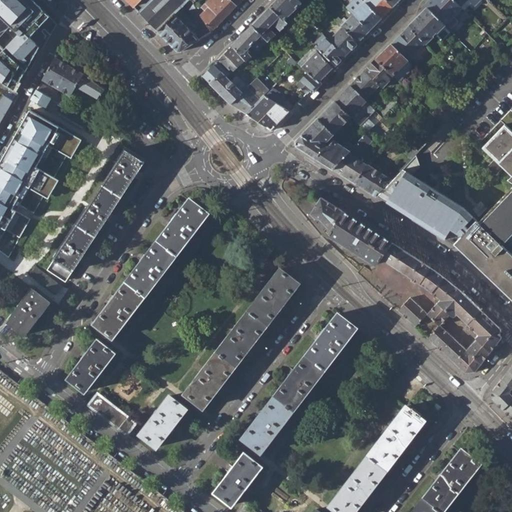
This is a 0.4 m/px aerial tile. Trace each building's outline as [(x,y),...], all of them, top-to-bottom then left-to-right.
[(31,0),(0,0),(0,46),(7,53),(28,74),(51,34),(41,25),(48,16),(31,0)] [(150,0),(138,12),(157,30),(174,14),(184,4),(187,1),(187,0),(150,0)] [(187,0),(187,1),(184,4),(201,29),(197,32),(202,37),(212,30),(211,29),(201,14),(195,6),(190,0),(187,0)] [(208,7),(201,14),(211,29),(234,6),(228,0),(207,0),(205,3),(208,7)] [(275,0),(270,6),(284,20),(299,4),(296,1),(295,0),(275,0)] [(370,30),(381,18),(365,2),(362,0),(357,0),(351,7),(352,8),(350,11),(354,15),(370,30)] [(362,0),(365,2),(381,18),(393,6),(386,0),(362,0)] [(427,8),(444,25),(446,23),(453,29),(460,21),(454,15),(458,11),(461,8),(460,6),(453,0),(428,0),(424,4),(427,8)] [(251,25),(268,42),(272,38),(276,35),(268,27),(272,23),(280,31),(288,23),(284,20),(270,6),(251,25)] [(424,42),(425,43),(436,32),(438,34),(445,26),(444,25),(427,8),(408,26),(424,42)] [(471,17),(461,8),(458,11),(467,21),(471,17)] [(199,39),(174,14),(157,30),(178,51),(181,51),(199,39)] [(342,27),(358,42),(370,30),(354,15),(342,26),(342,27)] [(268,42),(251,25),(232,45),(247,62),(254,56),(251,53),(250,54),(246,50),(251,45),(253,47),(254,46),(259,50),(268,42)] [(390,44),(407,60),(412,54),(424,42),(408,26),(390,44)] [(329,41),(344,56),(358,42),(342,27),(329,41)] [(318,49),(335,65),(344,56),(329,41),(324,37),(315,46),(318,49)] [(451,47),(455,51),(462,43),(459,40),(451,47)] [(392,74),(393,75),(407,60),(390,44),(376,59),(392,74)] [(232,45),(216,61),(224,69),(228,74),(231,75),(234,74),(247,62),(232,45)] [(0,46),(0,65),(11,76),(6,85),(17,92),(28,74),(7,53),(0,46)] [(307,72),(319,82),(335,65),(318,49),(301,67),(307,72)] [(407,60),(410,63),(416,57),(412,54),(407,60)] [(75,63),(72,68),(55,58),(42,79),(64,92),(62,96),(60,99),(53,95),(54,93),(39,84),(36,90),(54,101),(64,107),(71,95),(84,73),(87,69),(75,63)] [(379,84),(381,86),(393,75),(392,74),(376,59),(365,70),(379,84)] [(410,63),(407,60),(393,75),(399,81),(413,66),(410,63)] [(202,76),(210,83),(221,72),(224,69),(216,61),(202,76)] [(350,85),(364,99),(379,84),(365,70),(350,85)] [(230,81),(226,77),(221,72),(210,83),(230,104),(241,92),(234,86),(239,81),(235,76),(230,81)] [(296,84),(307,93),(319,82),(307,72),(296,84)] [(104,89),(84,73),(71,95),(79,100),(85,91),(98,99),(104,89)] [(428,80),(436,88),(440,83),(432,76),(428,80)] [(13,100),(17,92),(6,85),(0,81),(0,92),(1,93),(13,100)] [(62,96),(40,83),(39,84),(54,93),(53,95),(60,99),(62,96)] [(335,101),(350,117),(365,101),(364,99),(350,85),(335,101)] [(255,96),(249,89),(246,87),(241,92),(230,104),(245,114),(259,99),(255,96)] [(262,89),(255,96),(259,99),(264,95),(267,93),(262,89)] [(48,110),(54,101),(36,90),(31,100),(48,110)] [(0,122),(13,100),(1,93),(0,95),(0,122)] [(245,114),(259,122),(277,104),(264,95),(259,99),(245,114)] [(283,97),(277,104),(259,122),(271,130),(293,107),(291,104),(283,97)] [(379,114),(381,116),(390,107),(396,101),(393,98),(379,114)] [(431,113),(443,124),(458,109),(446,98),(431,113)] [(317,118),(333,134),(350,117),(335,101),(317,118)] [(396,101),(390,107),(393,110),(399,104),(396,101)] [(74,159),(85,141),(31,111),(0,166),(0,242),(13,250),(23,234),(9,225),(29,191),(49,203),(60,185),(41,173),(55,148),(74,159)] [(296,146),(332,169),(349,151),(340,145),(333,141),(328,147),(324,144),(333,134),(317,118),(296,140),(296,146)] [(455,244),(511,297),(511,252),(502,244),(511,233),(511,130),(505,124),(483,147),(511,174),(511,175),(508,180),(511,181),(511,192),(482,224),(477,220),(463,236),(455,244)] [(355,182),(367,164),(364,162),(366,157),(360,153),(372,140),(365,133),(349,151),(332,169),(355,182)] [(46,268),(63,279),(140,159),(123,148),(46,268)] [(408,155),(412,158),(414,156),(418,151),(414,148),(408,155)] [(369,159),(367,164),(369,166),(371,163),(377,156),(374,154),(369,159)] [(392,180),(386,187),(395,193),(411,176),(420,166),(414,156),(412,158),(392,180)] [(355,182),(377,196),(378,195),(392,180),(369,166),(367,164),(355,182)] [(421,182),(411,176),(395,193),(386,187),(378,195),(397,208),(421,182)] [(463,236),(477,220),(464,208),(421,182),(397,208),(413,218),(413,220),(445,240),(452,229),(463,236)] [(110,338),(208,209),(188,194),(90,322),(110,338)] [(311,213),(331,236),(343,210),(321,197),(311,213)] [(375,264),(380,258),(392,241),(343,210),(331,236),(375,264)] [(440,299),(437,303),(450,314),(452,316),(455,316),(457,314),(479,334),(476,337),(477,339),(467,349),(440,324),(431,334),(432,341),(465,372),(475,371),(502,337),(502,328),(460,289),(424,262),(392,241),(380,258),(429,290),(440,299)] [(185,393),(207,409),(304,282),(282,266),(185,393)] [(4,321),(23,336),(49,301),(30,287),(4,321)] [(419,323),(428,313),(411,297),(399,310),(412,322),(419,323)] [(428,313),(440,324),(450,314),(437,303),(428,313)] [(263,454),(362,327),(361,326),(341,310),(242,437),(263,454)] [(64,377),(82,392),(114,352),(95,337),(64,377)] [(511,365),(493,390),(493,400),(511,418),(511,365)] [(119,427),(128,416),(97,393),(89,404),(119,427)] [(140,433),(157,446),(164,437),(187,408),(170,395),(140,433)] [(425,412),(429,406),(421,400),(417,405),(425,412)] [(328,507),(334,511),(358,511),(430,420),(409,404),(328,507)] [(128,416),(119,427),(127,433),(136,422),(128,416)] [(446,511),(485,461),(464,445),(412,511),(446,511)] [(215,491),(232,504),(261,466),(245,453),(215,491)]
